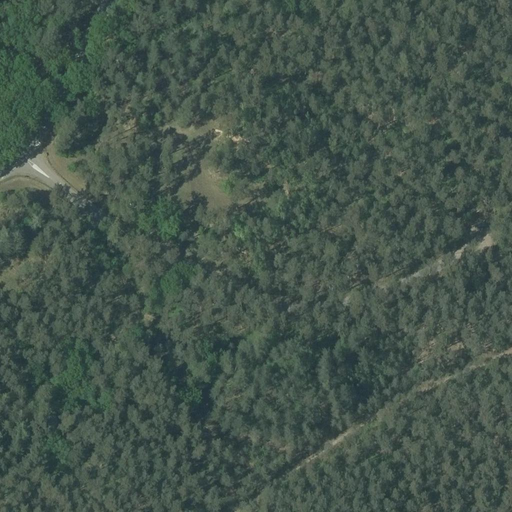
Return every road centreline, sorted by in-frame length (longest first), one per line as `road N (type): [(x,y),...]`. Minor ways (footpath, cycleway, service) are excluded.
road 1 (unclassified): [(511,262),(475,251),(373,299),(287,312),(240,279),(138,241),(23,155)]
road 2 (track): [(511,351),(356,413),(274,467),(230,511)]
road 3 (track): [(238,511),(234,475),(210,414),(92,229)]
road 4 (tertiary): [(23,155),(109,0)]
